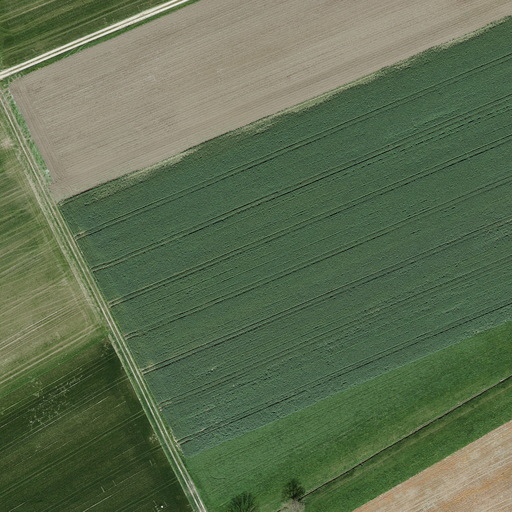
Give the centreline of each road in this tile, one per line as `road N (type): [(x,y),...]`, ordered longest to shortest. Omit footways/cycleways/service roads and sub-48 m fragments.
road 1 (track): [(203,511),(0,94)]
road 2 (track): [(271,511),(511,370)]
road 3 (track): [(0,75),(183,0)]
